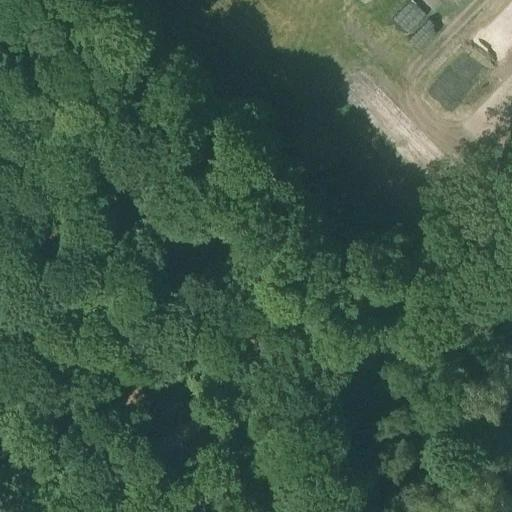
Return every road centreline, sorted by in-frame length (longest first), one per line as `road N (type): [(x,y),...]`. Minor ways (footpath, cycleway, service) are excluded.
road 1 (track): [(104,485),(395,288)]
road 2 (track): [(395,288),(511,209)]
